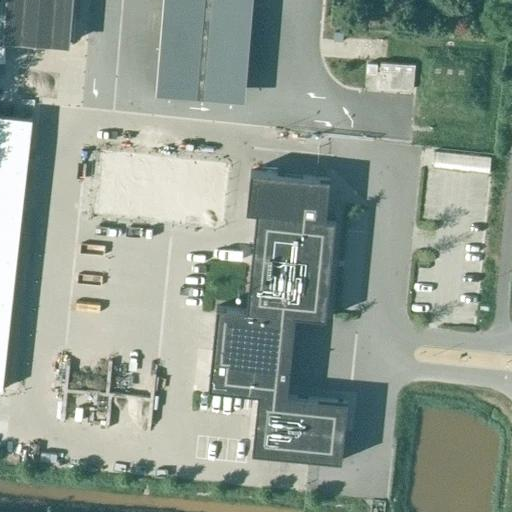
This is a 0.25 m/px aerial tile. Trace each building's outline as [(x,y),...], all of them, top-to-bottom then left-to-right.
[(6,0),(3,44),(70,51),(74,0),(6,0)] [(162,0),(154,95),(245,103),(252,0),(162,0)] [(475,21),(475,30),(487,30),(487,22),(475,21)] [(353,27),(353,43),(367,43),(368,28),(353,27)] [(0,146),(0,349),(7,350),(29,150),(0,146)] [(207,237),(215,162),(85,149),(78,214),(147,221),(145,239),(169,242),(170,233),(207,237)] [(434,151),(432,167),(489,173),(490,156),(434,151)] [(216,306),(208,388),(258,393),(252,451),(342,460),(348,401),(287,395),(296,315),(326,318),(336,219),(326,218),(330,178),(250,170),(246,211),(256,212),(246,309),(216,306)]
